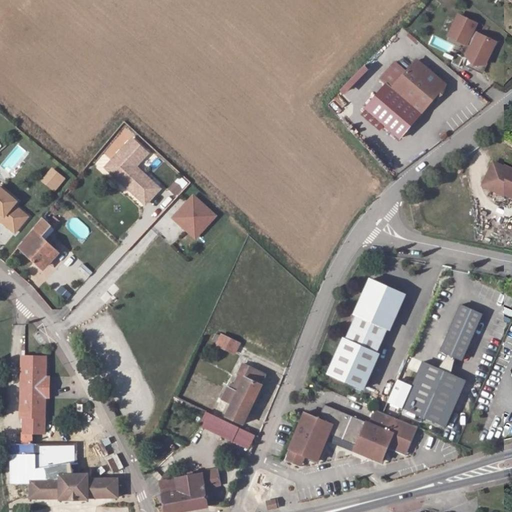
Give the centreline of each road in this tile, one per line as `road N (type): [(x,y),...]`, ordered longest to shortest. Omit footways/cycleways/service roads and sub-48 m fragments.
road 1 (residential): [(236,511),(343,256),(372,216)]
road 2 (residential): [(146,511),(54,331),(0,275)]
road 3 (secondary): [(511,455),(304,511)]
road 4 (residential): [(372,216),(401,183),(511,96)]
road 5 (secondary): [(355,511),(511,471)]
road 6 (residential): [(511,262),(400,238),(372,216)]
